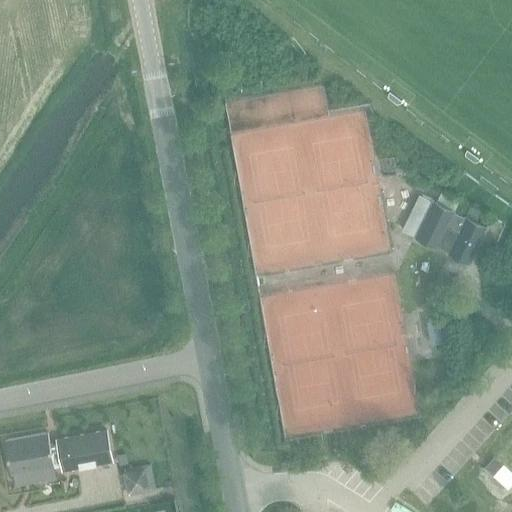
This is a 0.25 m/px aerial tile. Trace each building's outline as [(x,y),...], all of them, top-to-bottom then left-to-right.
[(399,177),(399,163),(383,163),(383,191),(397,192),(397,177),(399,177)] [(334,231),(336,246),(392,240),(385,185),(358,188),(360,210),(335,213),(336,222),(345,221),(346,230),(334,231)] [(464,217),(453,211),(459,200),(441,191),(436,201),(432,200),(415,236),(436,246),(437,245),(448,250),(447,251),(469,262),(486,226),(464,215),(464,217)] [(10,473),(34,469),(36,481),(56,477),(53,466),(62,464),(63,470),(112,461),(106,429),(57,438),(58,442),(50,444),(47,432),(4,440),(10,473)] [(511,476),(511,455),(502,466),(511,476)]
